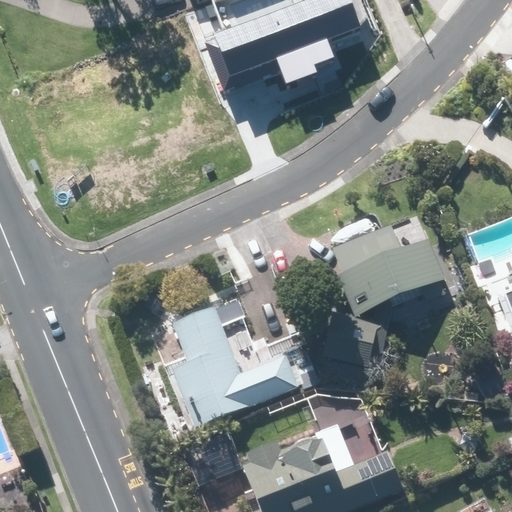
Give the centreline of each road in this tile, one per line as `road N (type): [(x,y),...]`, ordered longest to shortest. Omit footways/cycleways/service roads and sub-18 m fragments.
road 1 (residential): [(486,0),(423,80),(299,180),(28,296)]
road 2 (tertiary): [(28,296),(116,511)]
